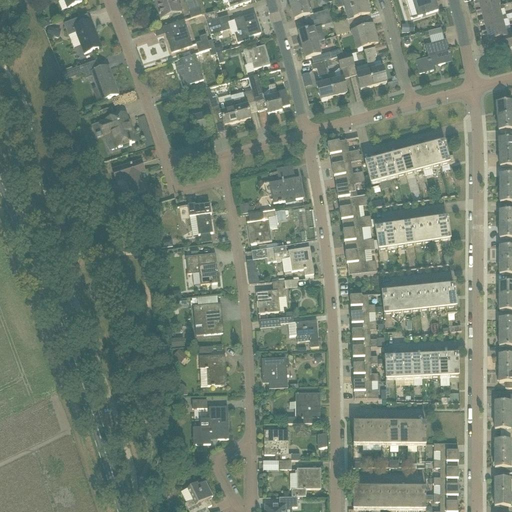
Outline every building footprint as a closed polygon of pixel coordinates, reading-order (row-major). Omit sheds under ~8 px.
[(63,0),(68,9),(83,2),(81,2),(80,0),(63,0)] [(158,0),(154,1),(160,20),(182,13),(177,0),(158,0)] [(192,0),(186,1),(188,11),(199,9),(197,0),(192,0)] [(227,0),(230,10),(251,3),(249,0),(227,0)] [(337,9),(349,5),(353,19),(370,14),(365,0),(351,0),(348,1),(347,0),(337,0),(335,1),(337,9)] [(437,12),(433,0),(405,0),(411,20),(437,12)] [(480,12),(500,7),(497,0),(472,0),(474,7),(479,5),(480,12)] [(307,10),(311,9),(309,2),(306,3),(290,8),(294,21),(302,19),(304,25),(330,18),(328,11),(309,17),(307,10)] [(499,11),(504,10),(503,6),(500,7),(480,12),(476,13),(477,17),(481,16),(483,22),(501,18),(499,11)] [(200,9),(189,13),(191,20),(202,16),(200,9)] [(204,16),(206,23),(218,20),(216,13),(204,16)] [(249,41),(248,39),(261,35),(255,16),(243,19),(243,18),(234,21),(238,34),(234,35),(237,45),(249,41)] [(484,26),(486,33),(504,28),(502,22),(507,21),(506,16),(501,18),(483,22),(478,23),(480,27),(484,26)] [(321,35),(315,36),(313,30),(332,24),(330,18),(304,25),(303,25),(303,26),(304,26),(306,32),(298,34),(302,47),(317,43),(322,42),(321,35)] [(92,32),(94,32),(90,21),(81,25),(79,19),(64,25),(68,36),(75,34),(84,55),(101,48),(99,49),(92,32)] [(218,20),(206,23),(210,37),(222,33),(218,20)] [(333,24),(334,31),(348,27),(346,20),(333,24)] [(192,48),(184,22),(163,29),(171,54),(192,48)] [(357,30),(362,48),(378,44),(373,26),(357,30)] [(348,27),(334,31),(336,37),(350,33),(348,27)] [(47,36),(59,38),(61,30),(48,28),(47,36)] [(489,44),(494,42),(511,37),(511,35),(511,33),(506,35),(504,28),(486,33),(481,34),(482,38),(487,37),(489,44)] [(511,35),(511,37),(494,42),(497,54),(511,49),(511,32),(511,33),(511,35)] [(199,55),(209,51),(211,51),(206,36),(199,38),(201,43),(196,45),(199,55)] [(425,47),(428,59),(416,63),(419,76),(433,72),(432,67),(438,66),(438,67),(452,63),(449,55),(450,54),(450,53),(449,53),(446,41),(425,47)] [(302,47),(305,61),(321,57),(317,43),(302,47)] [(243,52),(247,67),(252,66),(253,71),(270,67),(264,47),(252,51),(252,50),(243,52)] [(374,64),(375,61),(374,56),(376,56),(375,49),(364,52),(368,66),(373,88),(387,84),(383,70),(376,71),(374,64)] [(322,56),(324,63),(342,57),(340,51),(322,56)] [(203,82),(195,56),(180,61),(182,68),(176,69),(182,89),(203,82)] [(351,56),(344,58),(347,70),(354,68),(351,56)] [(340,71),(347,70),(344,58),(337,60),(340,71)] [(102,70),(99,61),(80,68),(85,81),(92,78),(96,90),(92,91),(97,104),(118,96),(108,68),(102,70)] [(319,79),(321,78),(323,85),(316,87),(321,102),(334,98),(328,76),(324,63),(311,66),(313,72),(317,71),(319,79)] [(373,88),(368,66),(354,69),(360,91),(373,88)] [(64,82),(76,77),(74,70),(61,75),(64,82)] [(331,76),(328,76),(334,98),(347,95),(343,80),(336,81),(334,75),(331,76)] [(286,93),(277,96),(275,86),(268,88),(271,99),(264,101),(257,77),(248,80),(251,92),(255,104),(258,113),(267,111),(268,116),(282,112),(281,109),(290,107),(286,93)] [(206,91),(208,101),(214,124),(223,122),(224,128),(237,124),(232,103),(219,106),(217,99),(213,100),(210,90),(206,91)] [(244,100),(232,103),(237,124),(251,121),(247,106),(255,104),(251,92),(243,95),(244,100)] [(208,101),(201,103),(202,107),(190,110),(196,135),(210,131),(209,126),(214,124),(208,101)] [(497,118),(511,117),(511,105),(511,104),(496,105),(497,118)] [(125,115),(99,123),(109,152),(122,147),(123,149),(128,147),(128,146),(129,145),(130,147),(131,146),(131,145),(135,143),(125,115)] [(511,117),(497,118),(498,132),(511,130),(511,117)] [(511,154),(511,140),(499,141),(499,154),(511,154)] [(349,154),(346,142),(329,145),(328,145),(332,168),(351,165),(351,164),(361,162),(359,152),(349,154)] [(435,146),(441,168),(450,165),(448,158),(444,144),(435,146)] [(426,149),(432,170),(441,168),(435,146),(426,149)] [(432,170),(426,149),(417,151),(423,172),(432,170)] [(409,153),(414,175),(423,172),(417,151),(409,153)] [(414,175),(409,153),(400,156),(406,177),(414,175)] [(511,154),(499,154),(500,168),(511,167),(511,154)] [(391,158),(397,179),(406,177),(400,156),(391,158)] [(388,182),(397,179),(391,158),(382,160),(388,182)] [(382,160),(374,163),(379,184),(388,182),(382,160)] [(126,180),(132,197),(146,192),(141,175),(145,174),(141,162),(112,171),(116,184),(126,180)] [(374,163),(365,165),(371,186),(379,184),(374,163)] [(337,190),(355,186),(365,184),(363,174),(353,176),(351,165),(332,168),(337,190)] [(294,179),(292,168),(277,171),(279,181),(281,181),(281,183),(270,186),(273,206),(286,204),(286,206),(295,204),(295,202),(302,200),(299,180),(290,182),(289,180),(294,179)] [(511,176),(500,177),(500,190),(511,190),(511,176)] [(357,198),(355,186),(337,190),(340,211),(359,208),(368,207),(367,197),(357,198)] [(511,190),(500,190),(500,204),(511,203),(511,190)] [(195,218),(198,237),(213,235),(213,234),(212,234),(210,222),(211,222),(211,220),(210,220),(209,216),(211,216),(210,205),(195,207),(195,206),(188,207),(190,219),(195,218)] [(239,207),(241,216),(251,214),(255,209),(254,208),(249,209),(249,205),(239,207)] [(359,208),(340,211),(343,232),(362,230),(372,228),(370,218),(360,220),(359,208)] [(263,214),(264,222),(247,225),(250,247),(271,243),(268,219),(275,218),(275,212),(263,214)] [(500,226),(511,226),(511,212),(500,213),(500,226)] [(447,220),(438,221),(441,243),(450,242),(447,220)] [(432,245),(441,243),(438,221),(429,222),(432,245)] [(429,222),(420,224),(423,246),(432,245),(429,222)] [(423,246),(420,224),(411,225),(414,247),(423,246)] [(411,225),(402,226),(405,249),(414,247),(411,225)] [(405,249),(402,226),(393,228),(396,250),(405,249)] [(511,226),(500,226),(500,240),(511,239),(511,226)] [(393,228),(384,229),(387,251),(396,250),(393,228)] [(384,229),(375,230),(378,253),(387,251),(384,229)] [(346,255),(364,253),(374,252),(373,241),(363,242),(362,230),(343,232),(346,255)] [(285,248),(265,251),(268,265),(288,262),(289,273),(304,271),(305,277),(313,276),(309,250),(286,253),(285,248)] [(499,262),(511,262),(511,248),(500,249),(499,262)] [(364,253),(346,255),(348,278),(349,277),(377,273),(376,263),(366,264),(364,253)] [(217,268),(215,255),(186,258),(188,276),(199,275),(201,287),(217,285),(216,272),(215,273),(215,269),(217,268)] [(453,264),(451,256),(443,257),(445,266),(453,264)] [(511,262),(499,262),(499,276),(511,275),(511,262)] [(256,294),(258,316),(284,313),(283,309),(287,308),(285,290),(297,289),(297,281),(272,284),(273,292),(256,294)] [(511,298),(511,284),(499,285),(499,299),(511,298)] [(445,288),(447,310),(448,316),(457,315),(454,287),(445,288)] [(445,288),(436,289),(438,311),(447,310),(445,288)] [(429,312),(438,311),(436,289),(427,290),(429,312)] [(429,312),(427,290),(418,291),(420,313),(429,312)] [(418,291),(409,292),(411,313),(420,313),(418,291)] [(404,314),(411,313),(409,292),(382,295),(384,316),(391,316),(391,321),(396,325),(401,325),(405,319),(404,314)] [(368,308),(368,297),(351,298),(351,297),(350,297),(351,309),(352,309),(352,314),(351,314),(351,315),(369,314),(369,315),(375,315),(375,307),(368,308)] [(511,298),(499,299),(499,312),(511,311),(511,298)] [(221,305),(193,308),(196,338),(224,335),(221,305)] [(369,314),(351,315),(352,326),(353,326),(353,331),(352,331),(352,332),(370,331),(370,330),(376,330),(376,322),(369,323),(369,315),(369,314)] [(319,349),(316,322),(293,325),(292,319),(273,321),(274,327),(288,325),(289,339),(297,338),(297,345),(309,343),(310,350),(319,349)] [(511,320),(499,321),(499,335),(511,334),(511,320)] [(353,350),(370,349),(377,349),(377,342),(370,342),(370,331),(352,332),(353,343),(354,348),(353,348),(353,350)] [(511,334),(499,335),(499,348),(511,347),(511,334)] [(171,341),(172,349),(184,348),(183,340),(171,341)] [(370,349),(353,350),(353,360),(354,360),(354,365),(353,365),(354,367),(371,366),(377,366),(377,359),(371,359),(370,349)] [(181,364),(187,358),(179,351),(173,357),(181,364)] [(511,356),(499,357),(499,370),(511,370),(511,356)] [(201,388),(208,387),(208,388),(224,387),(224,378),(223,378),(223,373),(226,372),(225,357),(199,359),(201,388)] [(449,380),(448,357),(439,358),(440,380),(449,380)] [(448,357),(449,380),(458,379),(457,357),(448,357)] [(422,381),(421,358),(412,359),(413,381),(422,381)] [(421,358),(422,381),(431,380),(430,358),(421,358)] [(440,380),(439,358),(430,358),(431,380),(440,380)] [(394,359),(385,360),(386,382),(395,382),(394,359)] [(394,359),(395,382),(404,382),(403,359),(394,359)] [(403,359),(404,382),(413,381),(412,359),(403,359)] [(262,361),(263,385),(287,384),(286,360),(262,361)] [(354,384),(371,384),(378,384),(377,376),(371,376),(371,366),(354,367),(354,377),(355,377),(355,382),(354,382),(354,384)] [(511,384),(511,370),(499,370),(499,377),(497,378),(497,382),(499,383),(499,384),(511,384)] [(371,384),(354,384),(354,394),(355,394),(355,399),(354,399),(354,402),(355,402),(355,401),(378,400),(378,393),(371,394),(371,384)] [(449,395),(450,404),(458,404),(458,395),(449,395)] [(320,420),(320,396),(295,396),(295,420),(288,420),(288,426),(312,426),(312,420),(320,420)] [(181,413),(188,407),(183,400),(175,407),(181,413)] [(207,410),(207,401),(192,402),(192,411),(207,410)] [(511,417),(511,403),(495,404),(495,417),(511,417)] [(209,429),(193,430),(193,447),(210,446),(210,441),(228,441),(227,409),(209,409),(209,429)] [(495,431),(511,431),(511,417),(495,417),(495,431)] [(353,425),(353,448),(362,448),(362,425),(353,425)] [(371,425),(362,425),(362,448),(371,448),(371,425)] [(371,425),(371,448),(380,448),(381,425),(371,425)] [(390,425),(381,425),(380,448),(389,448),(390,425)] [(389,448),(399,448),(399,425),(390,425),(389,448)] [(408,425),(399,425),(399,448),(408,448),(408,425)] [(408,425),(408,448),(417,448),(417,425),(408,425)] [(426,425),(417,425),(417,448),(426,448),(426,425)] [(288,456),(288,433),(264,433),(264,457),(275,457),(275,463),(278,463),(291,463),(291,456),(288,456)] [(327,449),(327,436),(317,437),(317,450),(327,449)] [(511,449),(511,442),(495,442),(495,456),(511,455),(511,449)] [(440,462),(457,463),(457,453),(457,448),(458,448),(458,445),(457,445),(457,446),(434,446),(434,453),(440,453),(440,462)] [(511,455),(495,456),(495,469),(511,469),(511,463),(511,455)] [(457,465),(457,463),(440,462),(440,463),(434,463),(434,470),(440,470),(440,480),(457,480),(457,470),(457,465)] [(291,472),(291,463),(278,463),(278,472),(291,472)] [(320,471),(297,471),(297,491),(292,491),(291,499),(297,499),(306,499),(306,491),(320,491),(320,471)] [(457,482),(457,480),(440,480),(434,480),(434,487),(440,487),(440,497),(457,497),(457,487),(457,482)] [(495,481),(495,494),(511,494),(511,481),(495,481)] [(208,511),(207,509),(212,507),(208,500),(213,498),(205,483),(198,487),(197,485),(187,490),(193,502),(185,505),(188,511),(208,511)] [(361,511),(362,490),(353,490),(352,511),(361,511)] [(362,490),(361,511),(370,511),(371,490),(362,490)] [(380,511),(380,490),(371,490),(370,511),(380,511)] [(389,511),(389,490),(380,490),(380,511),(389,511)] [(398,511),(398,490),(389,490),(389,511),(398,511)] [(407,511),(407,491),(398,490),(398,511),(407,511)] [(416,511),(416,491),(407,491),(407,511),(416,511)] [(425,511),(426,491),(416,491),(416,511),(425,511)] [(511,494),(495,494),(494,508),(511,508),(511,499),(511,494)] [(439,511),(457,511),(457,504),(456,504),(456,499),(457,499),(457,497),(440,497),(434,497),(434,504),(440,504),(439,511)] [(279,507),(265,508),(265,511),(284,511),(285,510),(297,509),(297,499),(279,500),(279,507)]
